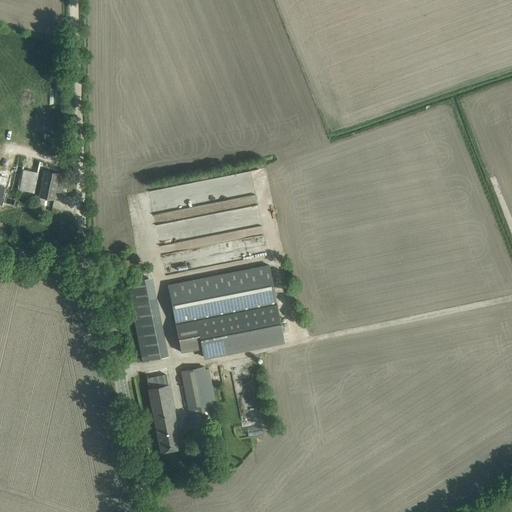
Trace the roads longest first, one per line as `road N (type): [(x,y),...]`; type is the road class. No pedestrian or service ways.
road 1 (tertiary): [(148,511),(101,294),(66,265),(0,251)]
road 2 (track): [(77,270),(73,0)]
